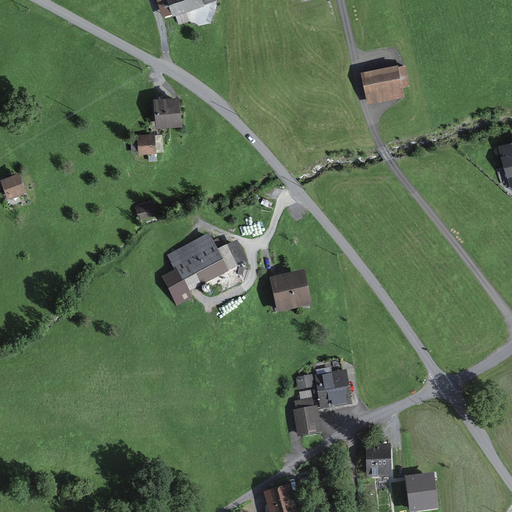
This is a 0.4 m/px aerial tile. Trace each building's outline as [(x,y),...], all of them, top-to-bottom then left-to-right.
[(167,0),(173,17),(175,16),(220,0),(219,0),(167,0)] [(398,65),(360,73),(367,105),(405,97),(403,87),(409,86),(404,65),(398,67),(398,65)] [(179,98),(153,100),(156,128),(182,126),(179,98)] [(155,134),(137,135),(139,156),(156,155),(155,134)] [(511,141),(498,146),(510,188),(511,187),(511,141)] [(20,172),(0,180),(8,200),(27,193),(20,172)] [(156,199),(135,203),(138,221),(159,217),(157,208),(156,199)] [(218,252),(210,236),(167,257),(174,271),(161,278),(176,307),(192,300),(188,293),(247,264),(237,243),(218,252)] [(305,273),(269,280),(277,315),(310,309),(312,308),(305,273)] [(346,372),(315,376),(320,411),(353,407),(346,372)] [(313,375),(295,378),(298,391),(315,388),(313,375)] [(296,411),(293,411),(298,438),(322,435),(317,408),(315,409),(313,399),(295,402),(296,411)] [(369,447),(367,447),(368,477),(390,476),(389,447),(387,447),(387,443),(369,443),(369,447)] [(417,502),(414,478),(393,481),(396,509),(411,508),(411,503),(417,502)] [(296,511),(290,488),(264,494),(268,511),(296,511)]
